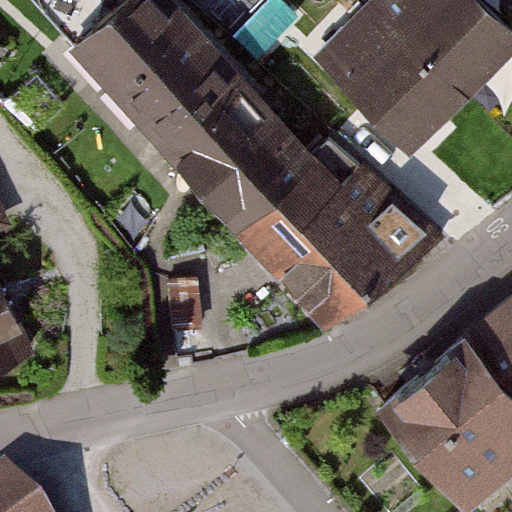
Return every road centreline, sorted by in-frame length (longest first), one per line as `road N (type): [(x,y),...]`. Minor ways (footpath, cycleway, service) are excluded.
road 1 (residential): [(511,240),(410,321),(319,369),(232,391)]
road 2 (residential): [(232,391),(0,442)]
road 3 (residential): [(232,391),(239,417),(324,511)]
